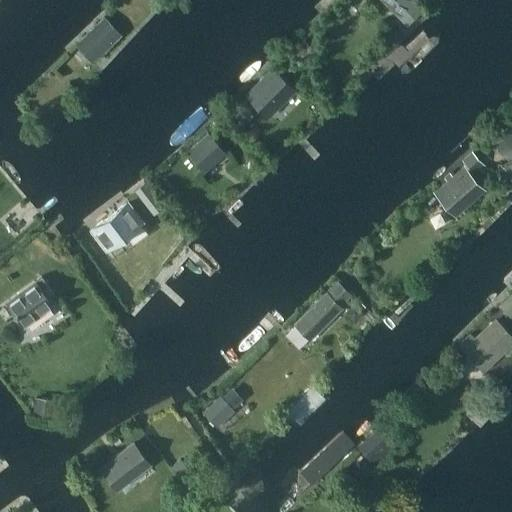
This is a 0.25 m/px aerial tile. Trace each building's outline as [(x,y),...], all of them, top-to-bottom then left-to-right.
[(423,10),(412,0),(383,0),(409,25),(423,10)] [(104,50),(120,34),(104,18),(77,44),(89,57),(101,46),(104,50)] [(304,40),(289,53),(299,65),(314,52),(304,40)] [(268,116),(296,89),(273,66),(246,93),(268,116)] [(234,105),(227,112),(244,128),(251,121),(234,105)] [(224,114),(214,123),(222,131),(232,122),(224,114)] [(511,130),(506,124),(490,140),(507,158),(499,166),(511,179),(511,178),(511,130)] [(204,171),(225,153),(208,133),(187,151),(204,171)] [(471,150),(462,159),(473,171),(482,163),(471,150)] [(436,191),(459,216),(488,189),(465,164),(436,191)] [(143,201),(154,214),(164,205),(153,192),(143,201)] [(93,228),(109,249),(147,219),(131,198),(93,228)] [(511,270),(503,280),(511,288),(511,270)] [(328,290),(342,304),(352,294),(338,280),(328,290)] [(50,304),(34,281),(7,301),(24,324),(50,304)] [(309,340),(342,306),(327,290),(293,324),(309,340)] [(511,294),(500,305),(511,317),(511,294)] [(481,366),(511,338),(497,322),(467,351),(481,366)] [(219,396),(203,411),(216,425),(232,411),(219,396)] [(370,429),(357,442),(377,462),(390,449),(370,429)] [(295,475),(310,492),(355,450),(340,433),(295,475)] [(132,478),(152,461),(148,456),(149,455),(135,439),(105,463),(121,483),(130,476),(132,478)] [(180,459),(172,465),(183,481),(193,474),(180,459)]
